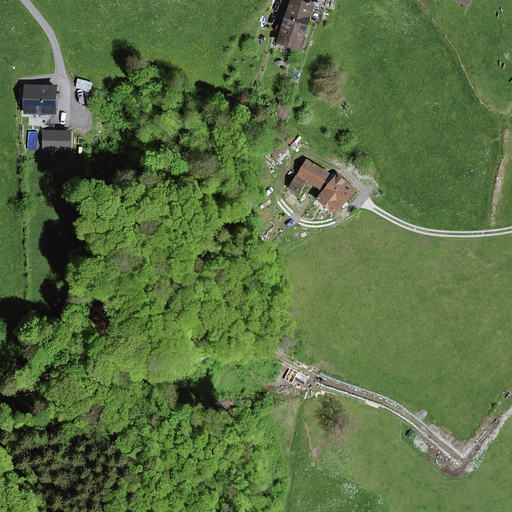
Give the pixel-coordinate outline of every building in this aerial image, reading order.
[(279,42),(300,48),(313,7),(312,6),(309,5),(305,4),(302,3),(292,0),(291,5),(284,27),(283,28),(282,33),(279,42)] [(56,87),(26,87),(26,90),(26,104),(26,113),(44,113),(54,113),(55,113),(56,99),(56,94),(56,87)] [(281,102),(275,122),(282,124),(288,105),(281,102)] [(44,125),(45,125),(54,113),(44,113),(44,125)] [(70,151),(70,133),(45,132),(45,150),(70,151)] [(299,193),(307,179),(321,188),(329,175),(306,161),(290,188),(299,193)] [(332,198),(341,206),(354,191),(337,176),(318,197),(326,204),(332,198)] [(85,330),(90,332),(94,330),(98,327),(99,323),(97,318),(94,315),(90,314),(85,315),(82,318),(81,323),(82,327),(85,330)]
